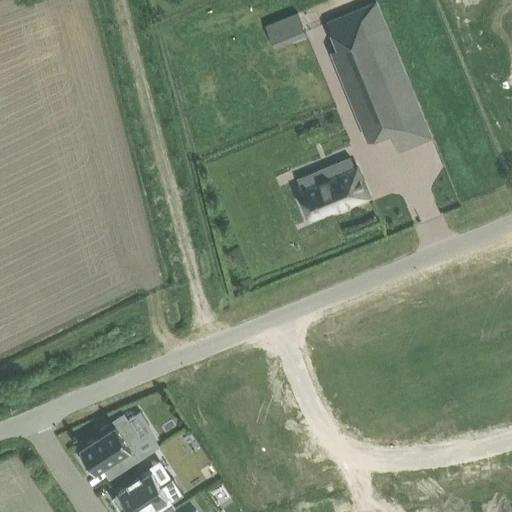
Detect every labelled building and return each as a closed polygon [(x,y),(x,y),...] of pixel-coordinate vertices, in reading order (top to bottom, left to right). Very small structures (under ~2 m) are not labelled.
[(391,131),(392,130),(391,127),(422,114),(423,114),(407,75),(377,1),(328,21),(338,47),(332,49),(351,96),(369,140),(391,131)] [(274,44),(306,31),(298,13),(266,26),(274,44)] [(322,180),(302,188),(300,189),(311,216),(335,207),(347,202),(348,204),(370,195),(358,165),(355,166),(351,157),(337,163),(318,171),(322,180)] [(511,256),(481,269),(484,278),(482,279),(491,303),(475,310),(485,336),(504,328),(501,323),(511,318),(511,314),(502,289),(501,289),(500,287),(511,282),(511,256)] [(346,324),(315,336),(330,374),(359,362),(366,380),(383,373),(370,341),(355,347),(346,324)] [(508,331),(497,336),(500,343),(511,339),(508,331)] [(445,357),(434,361),(437,369),(448,364),(445,357)] [(493,374),(481,378),(493,420),(511,414),(511,403),(508,390),(511,389),(511,358),(498,363),(501,372),(493,374)] [(458,375),(442,380),(451,408),(465,404),(472,427),(493,420),(481,378),(460,384),(458,375)] [(141,438),(124,413),(102,427),(104,431),(82,446),(81,446),(80,446),(84,452),(80,454),(89,468),(93,465),(96,471),(97,470),(119,455),(127,467),(160,446),(151,432),(141,438)] [(173,477),(172,478),(173,478),(163,485),(153,470),(143,476),(140,472),(127,481),(129,484),(112,495),(122,511),(123,511),(130,508),(132,511),(139,511),(147,507),(150,511),(167,511),(176,506),(173,500),(184,493),(173,477)] [(511,511),(511,495),(507,476),(493,479),(501,511),(511,511)] [(501,511),(493,479),(470,486),(476,511),(501,511)] [(225,481),(209,489),(218,509),(234,502),(225,481)] [(382,511),(405,511),(405,495),(382,496),(382,511)] [(428,511),(428,495),(405,495),(405,511),(428,511)]
